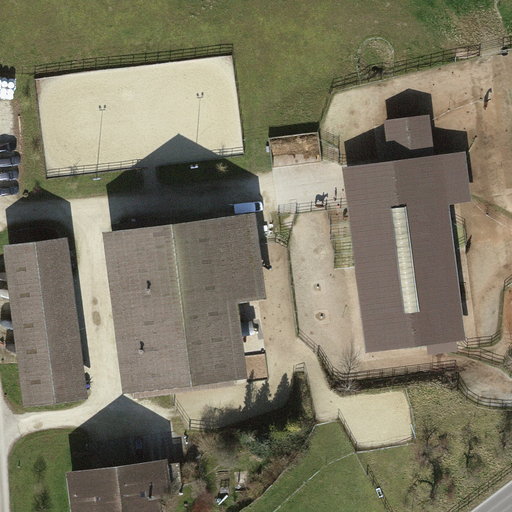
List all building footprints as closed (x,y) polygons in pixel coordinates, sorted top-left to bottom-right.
[(387,157),(337,164),(361,346),(463,333),(446,202),(469,199),(463,149),(430,153),(425,114),(382,119),(387,157)] [(250,207),(98,227),(119,386),(247,369),(238,297),(261,294),(250,207)] [(64,233),(0,240),(0,244),(20,404),(84,396),(64,233)] [(249,357),(250,383),(271,382),(270,356),(249,357)] [(163,454),(63,468),(69,511),(158,511),(156,496),(168,494),(163,454)]
